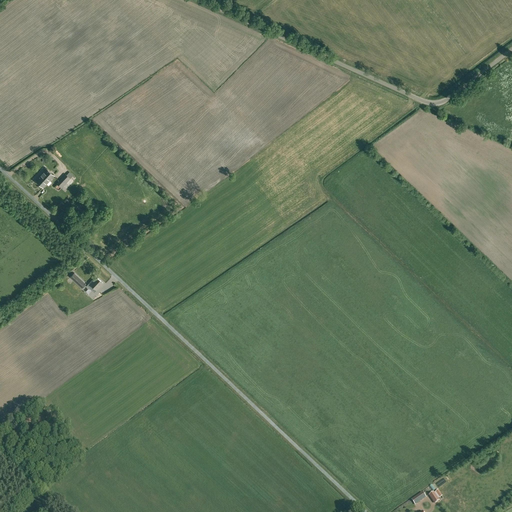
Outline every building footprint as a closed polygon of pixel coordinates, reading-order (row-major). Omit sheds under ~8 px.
[(46,168),(35,180),(37,182),(43,187),(54,175),(52,174),(46,168)] [(61,179),(68,186),(73,181),(70,178),(73,176),(69,173),(67,175),(66,174),(61,179)] [(68,186),(61,179),(57,184),(64,191),(68,186)] [(85,284),(74,273),(70,277),(82,288),(85,284)] [(93,290),(95,288),(96,290),(103,283),(96,276),(89,283),(87,285),(93,290)] [(434,492),(430,495),(435,503),(439,500),(434,492)] [(423,499),(420,494),(412,500),(415,504),(423,499)]
